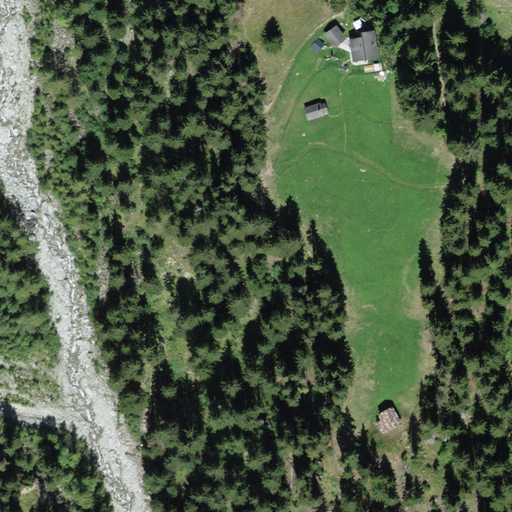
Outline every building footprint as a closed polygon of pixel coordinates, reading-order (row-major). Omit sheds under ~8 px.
[(358,19),(351,22),(354,29),(361,27),(358,19)] [(346,39),(335,25),(323,35),(334,48),(346,39)] [(361,37),(351,38),(354,61),(378,58),(374,31),(360,32),(361,37)] [(325,104),(304,110),(307,123),(328,116),(325,104)] [(381,397),(387,413),(405,405),(398,390),(381,397)] [(391,412),(373,421),(382,438),(400,429),(391,412)]
